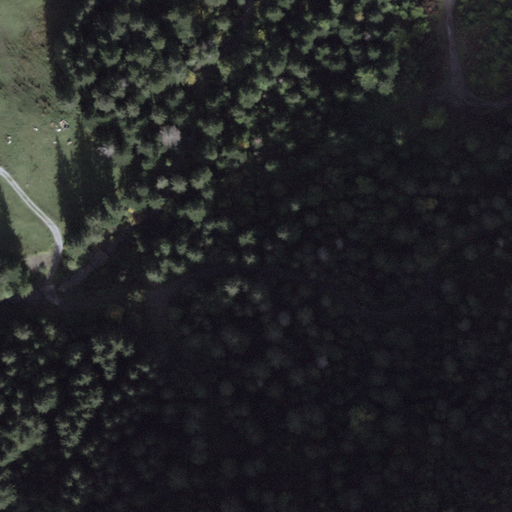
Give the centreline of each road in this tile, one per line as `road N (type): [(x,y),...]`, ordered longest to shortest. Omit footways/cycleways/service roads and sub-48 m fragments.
road 1 (track): [(174,289),(169,330),(213,410),(266,455),(324,458),(391,440),(416,446),(408,470),(357,511)]
road 2 (track): [(511,215),(451,247),(404,309),(365,307),(317,282),(228,266),(193,274),(174,289)]
road 3 (track): [(0,171),(58,237),(49,277),(57,300),(77,306),(174,289)]
road 4 (track): [(452,0),(452,70),(476,97),(511,91)]
